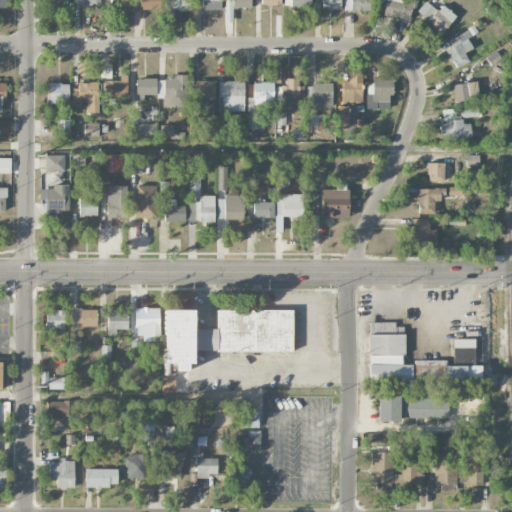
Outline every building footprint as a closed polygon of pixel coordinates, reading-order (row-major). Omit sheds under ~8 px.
[(160,0),(140,0),(141,10),(160,10),(160,0)] [(190,11),(190,0),(164,0),(164,10),(190,11)] [(201,0),(202,10),(221,10),(220,0),(201,0)] [(251,7),(250,0),(232,0),(233,8),(251,7)] [(283,0),(284,7),(310,8),(310,0),(283,0)] [(340,0),(321,0),(322,10),(341,10),(340,0)] [(343,0),(343,10),(370,11),(369,0),(343,0)] [(414,0),(385,0),(383,15),(410,21),(414,0)] [(443,5),(438,11),(426,1),(416,11),(441,34),(456,17),(443,5)] [(474,48),(467,34),(443,46),(455,69),(469,62),(464,53),(474,48)] [(163,107),(186,106),(185,74),(168,75),(168,80),(156,80),(157,98),(163,98),(163,107)] [(119,80),(103,81),(103,97),(127,96),(126,75),(119,75),(119,80)] [(156,79),(136,79),(136,101),(144,101),(143,95),(156,95),(156,79)] [(282,103),(303,104),(304,86),(298,86),(298,79),(282,79),(282,103)] [(342,102),(361,102),(361,80),(342,80),(342,102)] [(391,109),(391,80),(366,80),(366,109),(391,109)] [(214,81),(196,81),(196,117),(215,117),(214,81)] [(244,110),(244,82),(218,81),(218,97),(223,97),(223,110),(244,110)] [(455,103),(479,99),(476,81),(452,85),(455,103)] [(273,82),(252,83),(253,105),(274,105),(273,82)] [(47,103),(68,103),(69,84),(47,83),(47,103)] [(312,83),(312,107),(332,107),(332,83),(312,83)] [(72,102),(86,101),(87,113),(98,113),(98,84),(71,85),(72,102)] [(337,128),(347,128),(347,107),(336,107),(337,128)] [(306,132),(320,132),(321,115),(306,115),(306,132)] [(0,120),(0,132),(11,132),(11,120),(0,120)] [(470,121),(439,122),(439,138),(470,137),(470,121)] [(98,123),(84,123),(84,137),(98,137),(98,123)] [(155,124),(137,123),(137,139),(154,139),(155,124)] [(173,137),(173,125),(160,125),(160,137),(173,137)] [(122,154),(102,155),(103,173),(122,172),(122,154)] [(64,155),(45,155),(45,172),(64,171),(64,155)] [(0,171),(10,172),(10,158),(0,157),(0,171)] [(443,182),(443,163),(427,163),(427,182),(443,182)] [(228,166),(218,166),(218,190),(227,190),(228,166)] [(277,172),(276,186),(288,186),(288,173),(277,172)] [(200,177),(188,177),(188,197),(200,197),(200,177)] [(69,212),(68,184),(52,185),(52,189),(40,189),(40,201),(45,201),(45,212),(69,212)] [(107,217),(127,217),(127,186),(106,186),(107,217)] [(156,186),(136,186),(136,218),(156,218),(156,186)] [(164,222),(185,221),(185,206),(176,206),(176,199),(168,199),(167,188),(160,188),(161,207),(164,207),(164,222)] [(418,188),(417,214),(434,214),(434,201),(442,201),(442,189),(418,188)] [(348,190),(321,190),(321,218),(348,218),(348,190)] [(275,216),(301,216),(301,194),(281,194),(281,200),(276,200),(275,216)] [(215,196),(199,195),(199,202),(188,201),(188,221),(214,222),(215,196)] [(242,220),(243,195),(224,195),(224,219),(242,220)] [(97,199),(78,199),(79,216),(97,216),(97,199)] [(254,218),(274,218),(273,202),(253,202),(254,218)] [(428,219),(412,219),(412,226),(403,226),(404,246),(437,245),(436,229),(429,229),(428,219)] [(159,308),(135,308),(136,339),(153,339),(153,336),(160,336),(159,308)] [(96,309),(76,309),(76,327),(97,327),(96,309)] [(292,310),(217,310),(217,329),(208,329),(193,329),(193,310),(163,310),(163,372),(173,372),(173,370),(192,371),(192,351),(208,351),(292,351),(292,310)] [(46,311),(46,330),(65,330),(65,311),(46,311)] [(107,311),(108,334),(117,334),(117,330),(128,329),(128,311),(107,311)] [(368,322),(369,383),(481,383),(481,364),(416,364),(415,322),(368,322)] [(474,340),(452,339),(452,365),(474,365),(474,340)] [(378,420),(448,419),(448,397),(378,398),(378,420)] [(47,401),(47,418),(74,418),(74,401),(47,401)] [(258,412),(240,412),(240,428),(258,427),(258,412)] [(153,419),(141,419),(141,431),(153,431),(153,419)] [(165,425),(155,426),(156,449),(166,448),(165,425)] [(247,450),(259,450),(260,437),(248,437),(247,450)] [(183,479),(184,447),(163,446),(162,479),(183,479)] [(435,453),(434,484),(455,484),(456,448),(443,447),(443,453),(435,453)] [(371,483),(392,482),(391,452),(370,453),(371,483)] [(126,478),(146,478),(146,454),(126,454),(126,478)] [(483,485),(483,455),(463,455),(464,486),(483,485)] [(217,474),(216,456),(196,457),(196,479),(209,478),(209,474),(217,474)] [(423,488),(423,474),(417,474),(417,458),(401,458),(401,474),(393,474),(393,483),(376,483),(376,488),(423,488)] [(73,459),(58,460),(58,462),(49,463),(49,475),(56,475),(56,488),(74,488),(73,459)] [(249,466),(229,467),(229,483),(250,483),(249,466)] [(117,469),(85,469),(85,486),(117,487),(117,469)]
